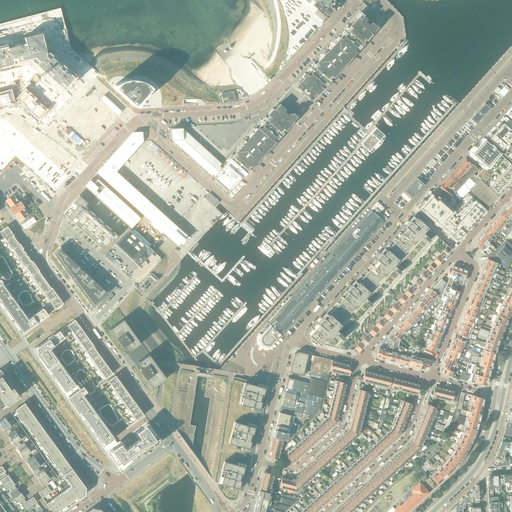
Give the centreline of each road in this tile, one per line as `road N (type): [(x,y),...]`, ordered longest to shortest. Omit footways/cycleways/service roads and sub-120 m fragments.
road 1 (unclassified): [(378,0),(394,25),(232,207),(152,135)]
road 2 (unclassified): [(158,116),(234,111),(268,95),(345,9),(344,0)]
road 3 (residential): [(289,342),(411,207)]
road 4 (residential): [(326,511),(405,439),(430,377)]
road 5 (residential): [(7,355),(76,452),(115,484)]
road 6 (residential): [(359,361),(342,425),(293,470),(258,461)]
road 7 (unclassified): [(90,326),(128,284),(55,218)]
road 8 (residential): [(411,207),(511,93)]
road 9 (residential): [(359,361),(458,250)]
road 10 (residential): [(430,377),(476,265),(458,250)]
road 11 (residential): [(174,441),(90,326)]
road 12 (residential): [(258,461),(289,342)]
road 13 (unclassified): [(57,213),(136,121)]
